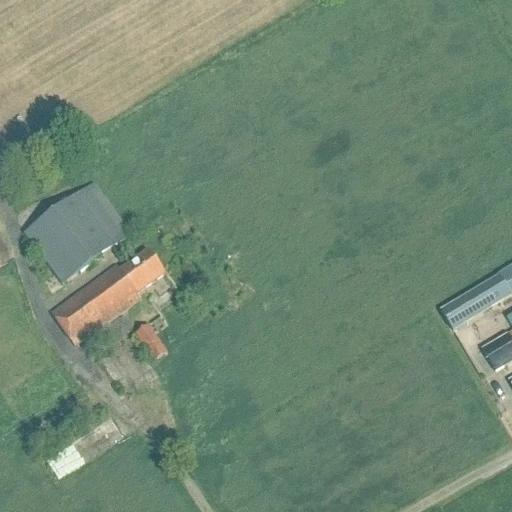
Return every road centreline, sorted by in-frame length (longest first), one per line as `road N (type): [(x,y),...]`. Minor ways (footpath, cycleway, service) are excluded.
road 1 (unclassified): [(87,383),(41,323),(0,205)]
road 2 (track): [(204,511),(152,437),(87,383)]
